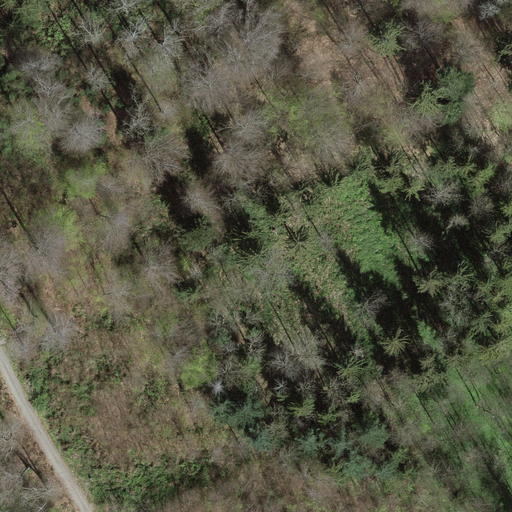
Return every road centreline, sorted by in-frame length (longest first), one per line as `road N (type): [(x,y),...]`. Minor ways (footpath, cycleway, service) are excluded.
road 1 (track): [(511,441),(444,361),(401,279),(383,178),(339,56),(288,0)]
road 2 (track): [(0,357),(88,511)]
